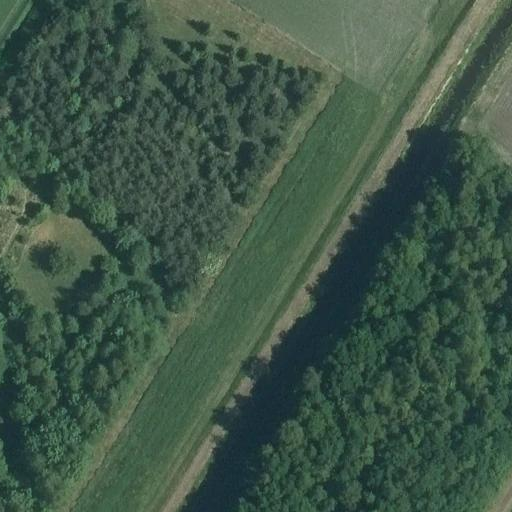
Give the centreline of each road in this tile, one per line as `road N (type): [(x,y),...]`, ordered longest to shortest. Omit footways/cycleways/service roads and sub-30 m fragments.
road 1 (track): [(490,0),(170,511)]
road 2 (track): [(232,511),(511,71)]
